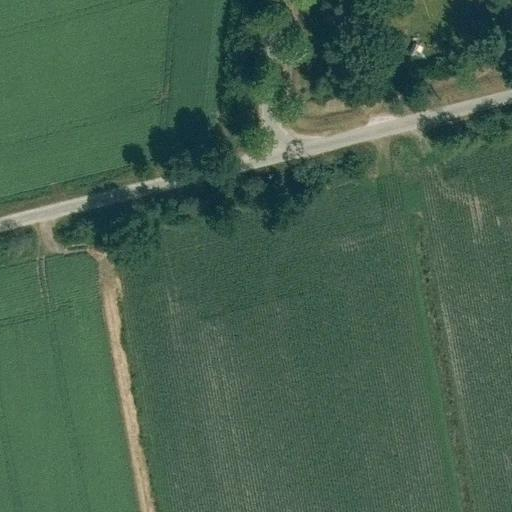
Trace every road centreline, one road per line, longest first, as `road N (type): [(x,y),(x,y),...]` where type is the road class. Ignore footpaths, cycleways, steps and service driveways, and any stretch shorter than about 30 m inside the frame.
road 1 (unclassified): [(259,160),(0,224)]
road 2 (unclassified): [(511,98),(259,160)]
road 3 (unclassified): [(259,160),(273,0)]
